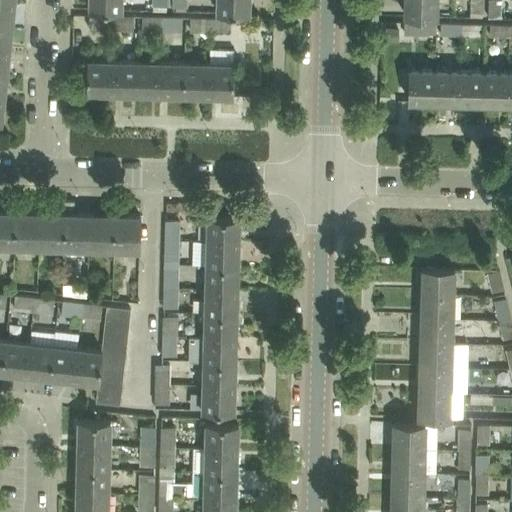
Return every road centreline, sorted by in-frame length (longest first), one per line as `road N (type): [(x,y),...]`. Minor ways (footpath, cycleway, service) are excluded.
road 1 (tertiary): [(314,511),(324,182)]
road 2 (residential): [(324,182),(47,173)]
road 3 (residential): [(324,182),(511,189)]
road 4 (tertiary): [(324,182),(329,0)]
road 5 (residential): [(50,0),(47,173)]
road 6 (residential): [(35,511),(38,433),(0,414)]
